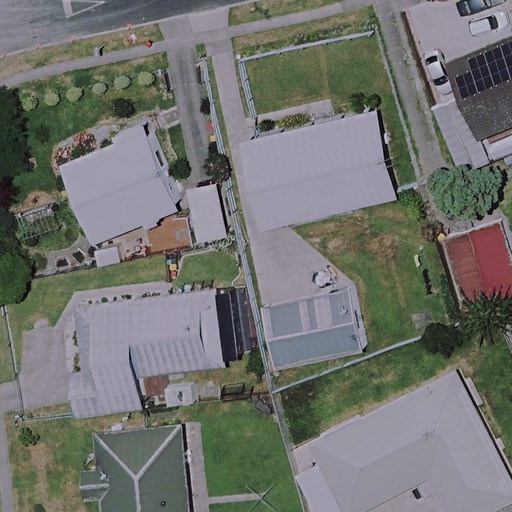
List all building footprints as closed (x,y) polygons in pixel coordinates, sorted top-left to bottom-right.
[(511,125),(511,29),(446,56),(462,94),(442,102),(460,146),(511,125)] [(400,194),(380,107),(241,140),(261,227),(400,194)] [(94,242),(143,221),(148,231),(172,221),(168,210),(180,205),(146,125),(60,162),(94,242)] [(230,234),(217,182),(189,189),(201,241),(230,234)] [(511,291),(511,258),(503,221),(444,235),(461,304),(511,291)] [(366,347),(353,286),(263,306),(276,366),(366,347)] [(224,365),(219,291),(73,302),(81,411),(144,406),(141,371),(224,365)] [(485,511),(511,499),(511,481),(458,372),(314,442),(323,460),(297,473),(316,511),(354,511),(436,472),(455,511),(485,511)] [(104,500),(105,511),(192,511),(182,425),(115,433),(118,464),(100,466),(81,468),(85,502),(104,500)]
